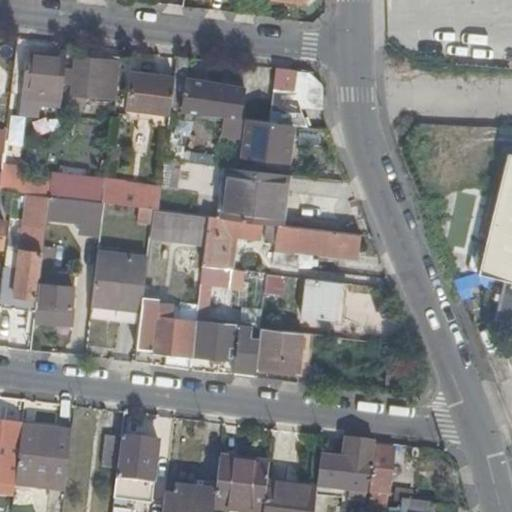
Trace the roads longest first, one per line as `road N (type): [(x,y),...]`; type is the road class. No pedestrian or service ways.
road 1 (residential): [(0,371),(444,424),(470,419)]
road 2 (tertiary): [(470,419),(372,174),(352,48)]
road 3 (residential): [(352,48),(0,8)]
